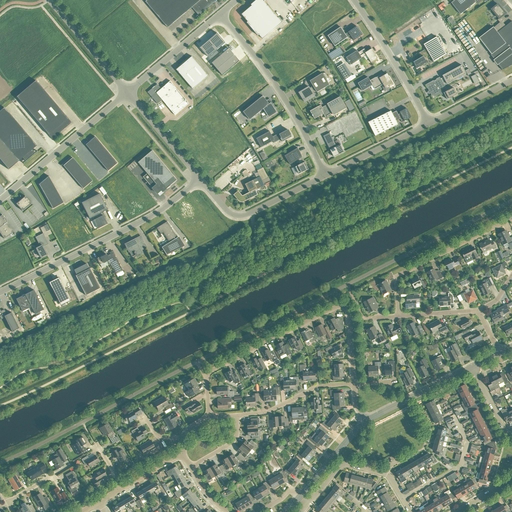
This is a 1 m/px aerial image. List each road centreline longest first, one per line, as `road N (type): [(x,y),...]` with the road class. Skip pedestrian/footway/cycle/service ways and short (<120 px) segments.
road 1 (residential): [(208,414),(209,373),(338,306),(348,311),(354,384)]
road 2 (residential): [(0,292),(161,210),(199,178)]
road 3 (residential): [(325,176),(274,83),(219,14)]
road 4 (residential): [(511,218),(396,277),(398,316)]
road 5 (residential): [(0,199),(126,92)]
road 6 (residential): [(199,178),(239,216),(325,176)]
road 7 (residential): [(352,0),(428,124)]
road 8 (residential): [(236,415),(266,412),(318,386),(354,384)]
road 9 (residential): [(126,92),(219,14)]
road 10 (residential): [(48,0),(126,92)]
